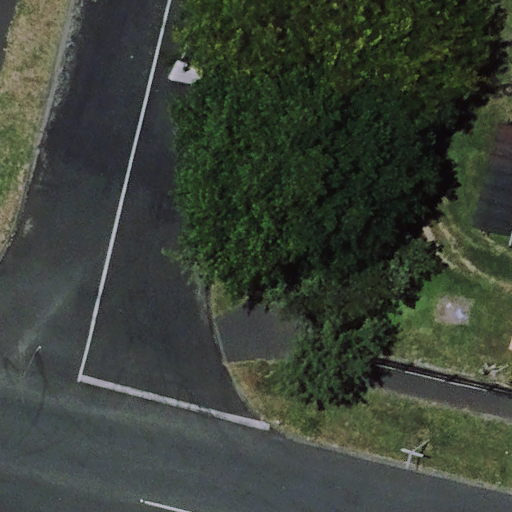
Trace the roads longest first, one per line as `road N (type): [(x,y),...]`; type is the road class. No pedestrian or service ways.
road 1 (residential): [(57,476),(177,0)]
road 2 (tertiary): [(57,476),(188,511)]
